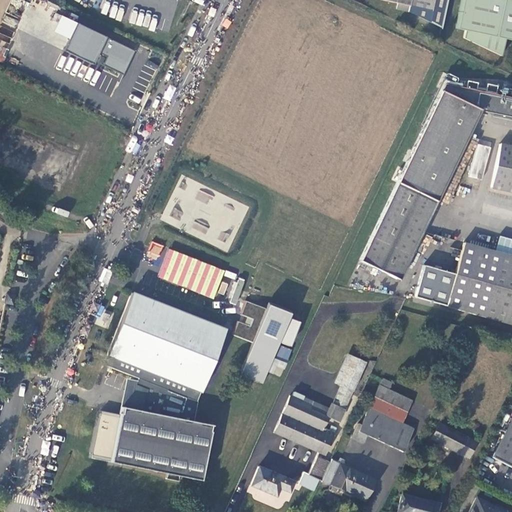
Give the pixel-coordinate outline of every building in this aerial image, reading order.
[(408,12),(441,28),(446,0),(380,0),(380,1),(397,4),(396,10),(408,12)] [(506,40),(511,41),(511,0),(461,0),(456,30),(465,32),(464,39),(503,57),(506,40)] [(123,75),(135,50),(61,16),(54,32),(70,40),(66,49),(123,75)] [(425,129),(364,264),(403,282),(475,123),(481,112),(511,117),(511,98),(446,86),(428,123),(425,129)] [(475,123),(403,282),(414,287),(487,128),(475,123)] [(511,147),(503,146),(494,189),(511,192),(511,147)] [(191,198),(208,204),(212,194),(177,181),(164,217),(170,219),(172,215),(183,219),(191,198)] [(194,221),(191,227),(205,234),(208,227),(194,221)] [(146,254),(158,259),(163,246),(152,241),(146,254)] [(511,322),(511,254),(464,243),(457,275),(450,308),(511,322)] [(457,275),(424,266),(417,297),(450,308),(457,275)] [(235,279),(236,274),(225,270),(223,275),(235,279)] [(7,294),(5,303),(13,304),(15,295),(7,294)] [(122,407),(120,415),(98,410),(88,458),(166,474),(178,476),(200,481),(211,425),(192,421),(197,401),(196,401),(222,332),(176,314),(129,296),(103,365),(139,379),(138,382),(128,381),(122,407)] [(288,346),(298,322),(246,301),(240,315),(253,320),(250,327),(238,322),(232,335),(253,343),(241,374),(264,383),(280,343),(288,346)] [(99,325),(107,328),(111,315),(103,313),(99,325)] [(337,383),(344,386),(354,391),(367,364),(350,355),(337,383)] [(391,391),(392,390),(395,384),(385,379),(382,386),(391,391)] [(346,409),(354,391),(344,386),(335,404),(346,409)] [(382,386),(372,408),(405,424),(415,402),(392,390),(391,391),(382,386)] [(276,433),(326,453),(335,432),(325,428),(329,418),(327,417),(329,412),(303,401),(305,397),(296,393),(294,397),(292,396),(276,433)] [(341,421),(346,409),(335,404),(330,416),(341,421)] [(405,424),(372,408),(363,426),(360,425),(354,437),(366,443),(370,435),(405,452),(416,429),(405,424)] [(511,423),(495,458),(511,466),(511,423)] [(477,442),(443,425),(436,440),(469,457),(477,442)] [(324,458),(315,476),(320,479),(324,480),(324,479),(332,462),(324,458)] [(332,462),(324,479),(333,484),(367,499),(377,479),(334,459),(332,462)] [(296,481),(260,467),(253,485),(278,495),(281,488),(292,492),(296,481)] [(315,490),(320,479),(315,476),(306,472),(301,483),(315,490)] [(439,511),(441,503),(404,495),(400,511),(439,511)] [(504,511),(478,498),(470,511),(504,511)]
